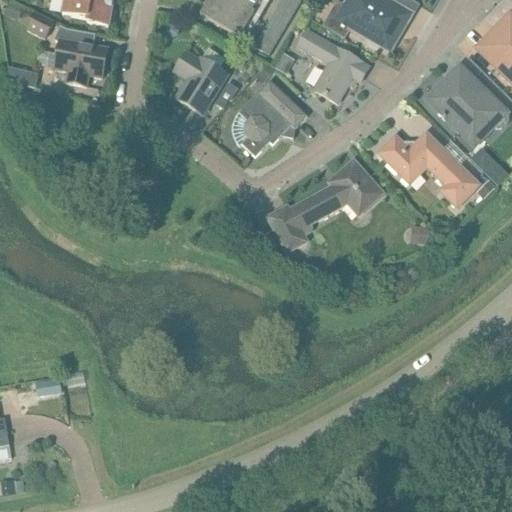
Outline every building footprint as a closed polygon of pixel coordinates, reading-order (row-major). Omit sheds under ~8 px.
[(87,25),(89,25),(109,29),(114,0),(65,0),(62,17),(88,22),(87,25)] [(210,0),(207,7),(212,10),(206,21),(241,41),(255,16),(253,14),(260,1),(263,3),(264,0),(210,0)] [(283,0),(280,6),(287,11),(293,0),(283,0)] [(293,0),(287,11),(295,15),(301,4),(294,0),(293,0)] [(349,33),(361,40),(378,50),(379,48),(390,54),(412,17),(383,0),(349,0),(340,17),(354,25),(349,33)] [(10,5),(4,17),(17,24),(24,12),(10,5)] [(274,17),(281,21),(287,11),(280,6),(274,17)] [(288,26),(295,15),(287,11),(281,21),(288,26)] [(26,31),(40,38),(46,41),(53,28),(34,17),(26,31)] [(281,21),(274,17),(267,28),(275,32),(281,21)] [(303,17),(294,32),(298,35),(300,31),(304,33),(311,22),(303,17)] [(511,18),(510,17),(498,29),(499,31),(498,34),(493,39),(491,40),(488,39),(477,51),(491,65),(511,85),(511,18)] [(282,36),(288,26),(281,21),(275,32),(282,36)] [(261,38),(269,43),(275,32),(267,28),(261,38)] [(54,42),(60,43),(55,73),(68,75),(66,86),(87,90),(89,79),(102,82),(108,52),(93,49),(95,37),(67,32),(61,29),(54,42)] [(269,43),(276,47),(282,36),(275,32),(269,43)] [(313,93),(320,97),(338,107),(349,88),(352,90),(356,83),(360,86),(369,70),(307,33),(298,49),(328,67),(313,93)] [(255,49),(262,53),(269,43),(261,38),(255,49)] [(269,58),(276,47),(269,43),(262,53),(269,58)] [(203,119),(228,78),(201,61),(199,63),(186,55),(174,75),(187,83),(176,102),(203,119)] [(262,88),(276,74),(268,67),(255,80),(262,88)] [(430,106),(443,118),(458,134),(467,125),(483,141),(494,130),(501,130),(507,125),(507,117),(508,116),(460,68),(447,81),(451,85),(443,93),(435,93),(430,98),(430,106)] [(235,142),(240,149),(242,147),(255,160),(270,145),(272,148),(283,138),(294,140),(294,136),(295,132),(307,119),(270,83),(238,117),(234,125),(233,133),(235,142)] [(379,156),(393,170),(410,187),(427,170),(445,188),(440,194),(457,211),(479,188),(441,150),(426,136),(414,148),(405,148),(395,139),(379,156)] [(382,197),(367,180),(353,165),(337,180),(339,182),(333,188),(289,213),(287,210),(268,221),(287,255),(307,245),(303,239),(309,235),(311,233),(311,230),(310,228),(349,206),(359,217),(382,197)] [(489,182),(476,195),(483,202),(496,189),(489,182)] [(428,231),(412,229),(410,246),(427,247),(428,231)] [(83,374),(62,378),(64,388),(85,384),(83,374)] [(60,381),(35,385),(37,399),(62,395),(60,381)] [(0,463),(12,461),(7,434),(0,435),(0,463)] [(0,499),(15,498),(14,484),(0,485),(0,499)]
